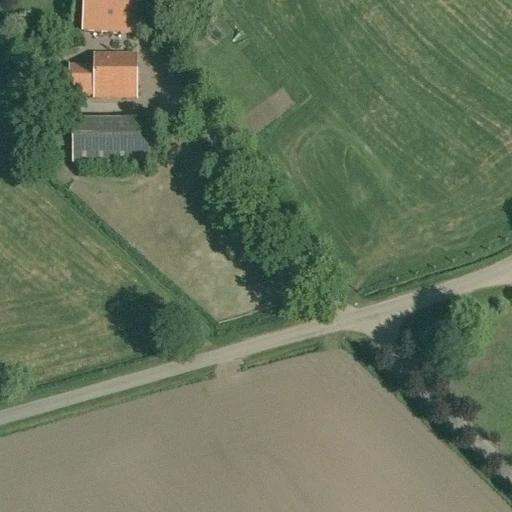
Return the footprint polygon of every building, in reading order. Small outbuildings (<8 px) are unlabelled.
[(136,35),(137,0),(83,0),(82,33),(136,35)] [(136,100),(136,55),(95,55),(94,67),(69,67),(69,97),(94,97),(94,99),(136,100)] [(55,82),(22,58),(6,81),(38,104),(55,82)] [(56,124),(55,148),(72,148),(72,165),(153,165),(154,124),(56,124)] [(459,344),(464,356),(480,349),(475,338),(459,344)]
